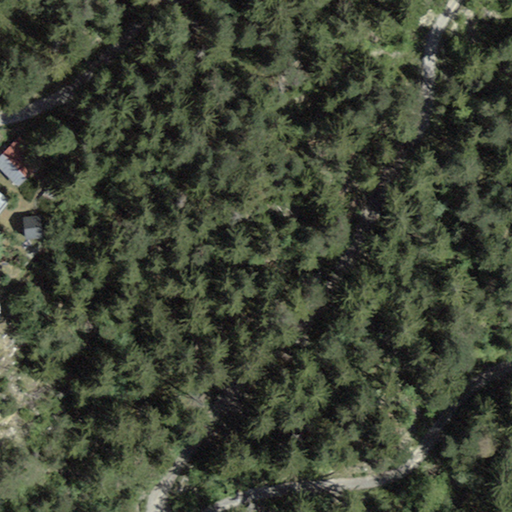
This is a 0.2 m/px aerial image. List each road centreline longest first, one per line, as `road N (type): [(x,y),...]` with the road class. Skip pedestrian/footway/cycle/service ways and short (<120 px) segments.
road 1 (track): [(159,511),(162,480),(341,281),(357,236),(417,131),(428,36),(451,0)]
road 2 (track): [(511,365),(467,394),(412,461),(376,479),(255,495),(214,511)]
road 3 (track): [(162,0),(88,79),(26,117),(0,121)]
